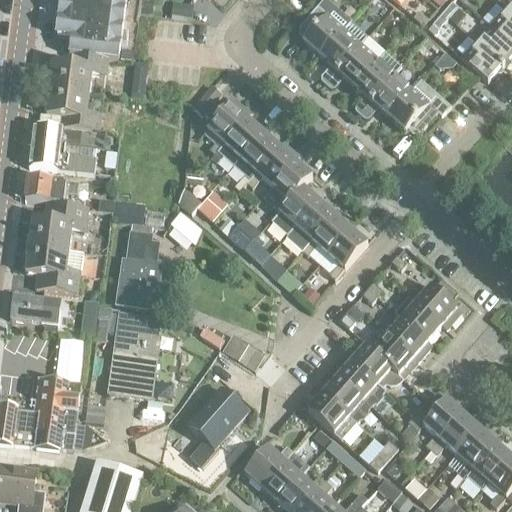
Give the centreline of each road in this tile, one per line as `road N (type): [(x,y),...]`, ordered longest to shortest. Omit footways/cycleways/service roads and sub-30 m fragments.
road 1 (residential): [(408,206),(237,43)]
road 2 (residential): [(419,215),(277,365)]
road 3 (tertiary): [(0,192),(23,0)]
road 4 (residential): [(408,206),(493,109)]
road 5 (residential): [(511,300),(419,215)]
